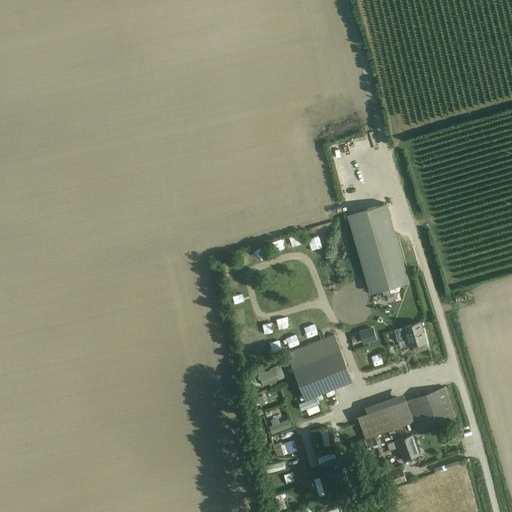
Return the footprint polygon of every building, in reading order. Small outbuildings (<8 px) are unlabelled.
[(341,143),(342,149),(353,147),(352,141),(341,143)] [(370,291),(408,280),(385,203),(347,215),(370,291)] [(329,228),(317,232),(320,241),(332,237),(329,228)] [(266,240),(269,249),(275,246),(272,238),(266,240)] [(364,320),(366,318),(368,316),(370,313),(370,310),(371,307),(371,304),(370,302),(370,299),(368,296),(366,294),(364,292),(362,290),(359,289),(356,288),(353,288),(350,288),(347,289),(345,290),(342,292),(340,294),(338,297),(337,299),(336,302),(335,305),(336,308),(336,311),(338,314),(339,317),(341,319),(344,321),(346,322),(349,323),(353,324),(356,324),(359,323),(361,322),(364,320)] [(276,298),(288,297),(288,290),(276,290),(276,298)] [(456,302),(466,300),(464,292),(455,294),(456,302)] [(243,307),(252,307),(252,297),(242,298),(243,307)] [(316,330),(329,326),(326,315),(313,319),(316,330)] [(426,347),(424,342),(425,342),(419,322),(404,327),(410,346),(413,345),(414,350),(417,352),(425,349),(426,347)] [(375,338),(371,327),(360,330),(364,342),(375,338)] [(292,367),(340,348),(334,334),(286,353),(292,367)] [(305,399),(352,380),(340,348),(292,367),(305,399)] [(269,369),(264,371),(262,367),(256,369),(262,385),(284,377),(279,364),(269,368),(269,369)] [(414,421),(417,430),(455,417),(444,386),(406,400),(357,416),(365,437),(414,421)] [(257,430),(259,438),(265,436),(263,428),(257,430)] [(398,428),(389,431),(391,438),(401,434),(398,428)] [(300,431),(290,434),(293,444),(303,441),(300,431)] [(419,453),(412,435),(412,434),(396,439),(396,440),(387,443),(389,450),(399,447),(403,459),(419,453)] [(284,454),(286,461),(295,458),(293,451),(284,454)] [(445,465),(447,469),(460,464),(459,460),(445,465)] [(339,465),(324,468),(327,484),(343,481),(339,465)] [(390,485),(406,480),(401,468),(386,473),(390,485)]
